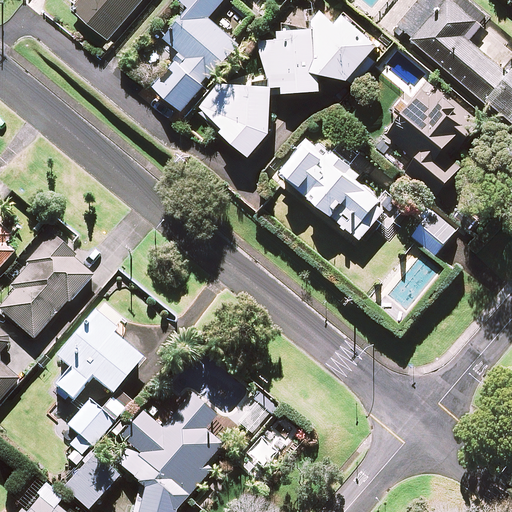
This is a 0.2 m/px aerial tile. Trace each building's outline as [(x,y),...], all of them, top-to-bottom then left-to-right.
[(146,0),(85,0),(76,11),(111,41),(146,0)] [(229,0),(184,0),(183,1),(193,9),(176,44),(184,59),(159,89),(187,113),(244,47),(212,20),(229,0)] [(488,31),(483,26),(490,19),(467,0),(423,0),(414,12),(399,29),(494,110),(497,106),(511,118),(511,66),(502,58),(499,62),(477,43),(488,31)] [(262,44),(264,87),(220,88),(200,111),(255,158),(276,134),(278,89),(287,88),(288,95),(326,94),(323,76),(352,83),(382,48),(348,18),(340,27),(324,13),(316,23),(316,33),(289,31),(282,40),(262,44)] [(484,125),(431,83),(388,137),(420,162),(414,170),(444,194),(460,175),(444,162),(458,145),(464,150),(484,125)] [(337,152),(334,156),(313,138),(283,173),(365,241),(385,217),(394,224),(406,209),(385,192),(379,198),(362,184),(367,177),(337,152)] [(0,218),(0,217),(0,273),(16,255),(6,246),(13,238),(0,226),(0,218)] [(441,230),(429,220),(414,238),(438,257),(460,231),(449,221),(441,230)] [(96,274),(53,237),(29,264),(32,266),(14,288),(18,291),(1,311),(36,342),(96,274)] [(402,285),(388,298),(403,312),(441,273),(417,249),(392,275),(402,285)] [(125,324),(105,307),(61,360),(74,371),(59,389),(76,402),(95,379),(116,397),(145,362),(115,336),(125,324)] [(0,357),(13,342),(0,330),(0,405),(21,382),(0,363),(0,357)] [(219,419),(194,398),(167,433),(145,416),(125,442),(132,447),(118,465),(150,490),(144,511),(181,511),(213,472),(208,468),(223,449),(213,440),(214,440),(207,434),(219,419)] [(81,470),(117,423),(90,403),(71,429),(79,435),(69,448),(77,454),(71,462),(81,470)] [(121,479),(96,456),(66,489),(91,511),(121,479)] [(64,501),(47,486),(24,511),(63,511),(58,507),(64,501)]
